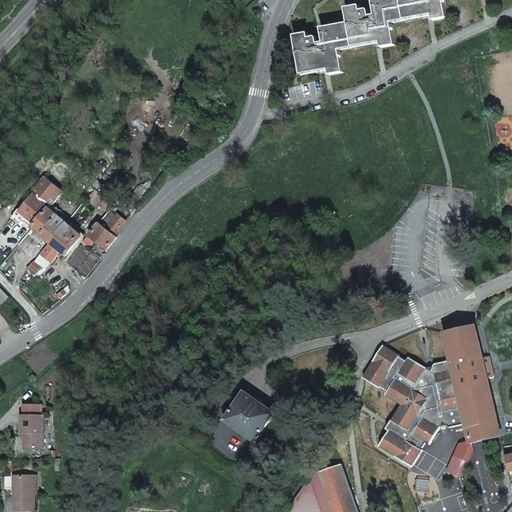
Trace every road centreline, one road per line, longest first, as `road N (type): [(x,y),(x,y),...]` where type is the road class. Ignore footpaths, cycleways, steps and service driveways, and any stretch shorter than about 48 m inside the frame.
road 1 (unclassified): [(286,0),(250,112),(227,150),(168,193),(60,310),(0,351)]
road 2 (residential): [(367,341),(323,341),(281,354),(263,371),(266,400),(316,407),(354,381),(364,356)]
road 3 (residential): [(511,276),(367,341)]
